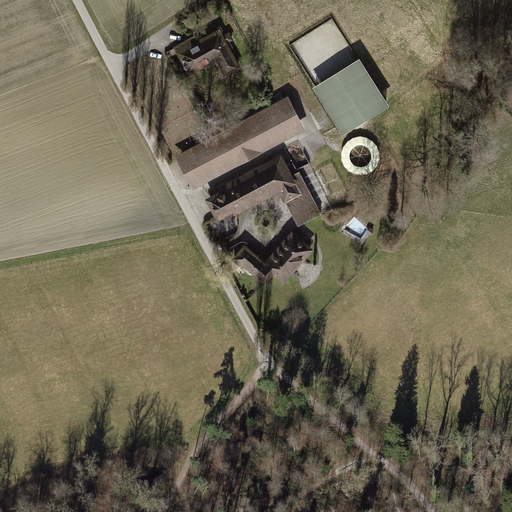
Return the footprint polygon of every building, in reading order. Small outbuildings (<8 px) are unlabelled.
[(243,67),(223,29),(182,51),(194,74),(220,60),(228,76),(243,67)] [(362,57),(314,85),(342,133),(390,106),(362,57)] [(179,156),(196,189),(308,129),(291,97),(179,156)] [(288,154),(213,193),(233,233),(285,206),(299,232),(322,220),(288,154)] [(263,248),(251,260),(274,282),(280,277),(287,284),(316,253),(295,234),(273,257),(263,248)]
